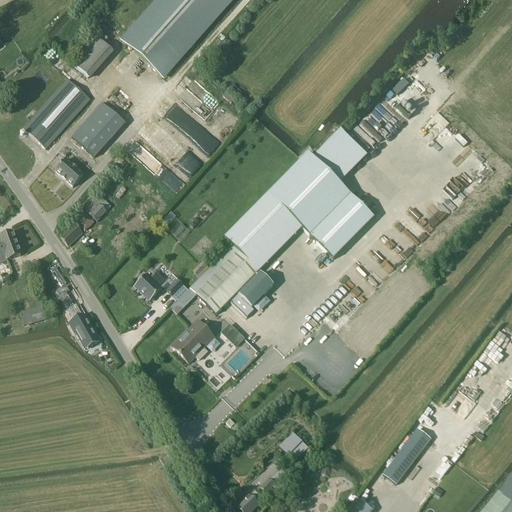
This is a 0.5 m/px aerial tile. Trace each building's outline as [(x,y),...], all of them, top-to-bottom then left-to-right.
[(157,0),(120,42),(164,82),(236,0),(157,0)] [(503,0),(501,0),(495,9),(505,16),(511,6),(503,0)] [(485,18),(488,20),(489,19),(498,27),(502,22),(489,12),(485,18)] [(473,36),(480,43),(492,32),(485,25),(473,36)] [(97,81),(116,50),(100,41),(81,71),(97,81)] [(499,62),(489,68),(497,81),(507,75),(499,62)] [(45,151),(90,102),(67,82),(23,131),(45,151)] [(233,86),(230,90),(238,97),(242,94),(233,86)] [(225,94),(222,97),(231,105),(234,102),(225,94)] [(205,105),(214,111),(220,102),(211,96),(205,105)] [(211,155),(222,141),(167,99),(156,114),(211,155)] [(389,132),(396,138),(410,123),(386,100),(351,136),(369,153),(389,132)] [(102,106),(72,140),(94,159),(124,126),(102,106)] [(447,123),(456,115),(449,108),(441,115),(447,123)] [(152,119),(139,134),(171,163),(184,148),(152,119)] [(431,130),(422,137),(446,172),(459,164),(453,156),(448,160),(442,152),(445,150),(431,130)] [(340,131),(312,160),(339,186),(366,157),(340,131)] [(308,156),(267,197),(302,230),(309,239),(350,197),(339,186),(312,160),(308,156)] [(66,161),(62,166),(55,173),(72,189),(84,177),(66,161)] [(466,186),(478,176),(474,172),(472,175),(467,170),(458,177),(466,186)] [(232,249),(189,291),(195,297),(215,317),(229,303),(236,295),(258,274),(302,230),(267,197),(224,241),(232,249)] [(350,197),(309,239),(332,261),(373,220),(350,197)] [(100,203),(94,199),(93,198),(82,210),(97,223),(106,213),(98,206),(100,203)] [(68,248),(82,235),(75,227),(60,239),(68,248)] [(0,238),(0,264),(7,262),(20,257),(12,234),(0,238)] [(55,269),(50,272),(62,289),(66,285),(55,269)] [(139,283),(134,288),(150,304),(161,292),(163,294),(166,291),(167,292),(170,289),(155,273),(149,279),(146,276),(145,277),(144,275),(138,281),(139,283)] [(236,295),(229,303),(246,320),(254,313),(251,310),(272,288),(258,274),(237,296),(236,295)] [(177,317),(195,299),(194,299),(196,298),(189,291),(188,293),(177,282),(170,289),(167,292),(178,303),(171,311),(177,317)] [(66,288),(56,293),(66,310),(73,307),(66,295),(69,293),(66,288)] [(337,327),(345,319),(328,302),(320,311),(337,327)] [(76,307),(67,312),(73,323),(68,325),(75,337),(76,336),(85,352),(98,345),(83,317),(82,317),(76,307)] [(32,325),(46,321),(43,311),(29,316),(32,325)] [(308,344),(311,341),(318,349),(335,331),(318,314),(298,335),(308,344)] [(197,323),(172,349),(189,365),(195,359),(198,362),(207,353),(203,350),(214,339),(197,323)] [(229,326),(221,335),(235,350),(244,341),(229,326)] [(255,349),(250,355),(255,359),(259,353),(255,349)] [(229,422),(226,425),(230,430),(234,426),(229,422)] [(407,445),(383,477),(396,487),(420,454),(426,446),(430,441),(417,431),(413,436),(407,445)] [(288,458),(302,444),(293,435),(279,449),(288,458)] [(266,495),(274,487),(278,491),(289,479),(280,470),(269,482),(268,481),(260,489),(266,495)] [(249,498),(237,510),(238,511),(253,511),(259,507),(254,502),(259,497),(254,492),(249,498)] [(511,511),(511,505),(499,495),(484,511),(511,511)] [(370,511),(356,501),(347,511),(370,511)]
